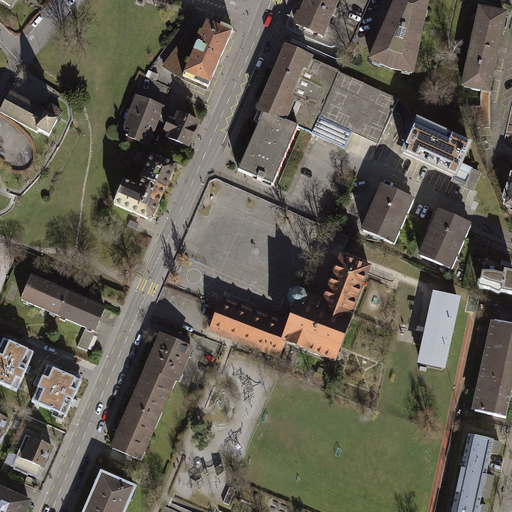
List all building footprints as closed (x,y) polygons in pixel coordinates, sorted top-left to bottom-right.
[(427,0),(397,0),(372,60),(391,69),(412,73),(428,0),(427,0)] [(481,11),(464,87),(488,93),(492,77),(493,77),(495,70),(494,70),(494,69),(490,68),(499,29),(502,30),(505,16),(481,11)] [(162,65),(181,77),(206,88),(231,31),(206,20),(200,34),(189,29),(162,65)] [(384,141),(400,93),(332,69),(338,54),(285,35),(261,102),(263,102),(239,172),(276,185),(298,121),(305,123),(307,118),(317,122),(313,134),(347,145),(352,130),(384,141)] [(8,93),(0,108),(0,113),(35,133),(36,131),(47,136),(60,113),(48,106),(44,112),(8,93)] [(137,99),(123,135),(143,144),(157,107),(137,99)] [(490,128),(489,107),(471,107),(478,128),(490,128)] [(196,124),(177,115),(173,123),(168,121),(164,130),(169,133),(166,138),(186,147),(196,124)] [(418,122),(404,153),(456,176),(454,181),(472,189),(479,174),(460,165),(469,145),(418,122)] [(140,180),(163,189),(173,167),(150,156),(140,180)] [(511,176),(509,191),(505,190),(503,200),(507,201),(506,205),(511,206),(511,176)] [(163,189),(140,180),(139,180),(140,181),(137,189),(121,182),(112,204),(145,219),(151,216),(163,189)] [(383,187),(364,232),(392,245),(412,200),(383,187)] [(441,212),(421,256),(449,268),(466,232),(469,224),(441,212)] [(140,226),(131,222),(128,227),(137,231),(140,226)] [(295,290),(288,293),(277,320),(279,321),(283,319),(291,322),(289,327),(283,342),(332,362),(368,269),(338,257),(321,301),(295,290)] [(495,271),(485,269),(480,289),(493,291),(495,286),(500,288),(498,295),(511,297),(511,273),(506,273),(499,269),(495,271)] [(19,300),(56,316),(66,293),(29,277),(19,300)] [(66,293),(56,316),(83,328),(93,332),(103,309),(66,293)] [(442,369),(458,298),(436,294),(421,364),(442,369)] [(207,331),(277,358),(283,342),(289,327),(291,322),(283,319),(279,321),(277,320),(276,322),(219,300),(207,331)] [(511,325),(493,322),(474,411),(505,417),(511,386),(511,325)] [(93,332),(83,328),(75,347),(85,351),(94,332),(93,332)] [(192,348),(158,334),(143,370),(174,383),(176,384),(192,348)] [(0,350),(0,383),(17,391),(34,354),(4,341),(0,350)] [(47,367),(32,402),(66,417),(82,383),(47,367)] [(73,376),(79,380),(85,372),(79,368),(73,376)] [(158,420),(174,383),(143,370),(127,407),(158,420)] [(140,461),(158,420),(127,407),(109,447),(140,461)] [(0,444),(2,445),(6,437),(5,436),(11,421),(0,416),(0,444)] [(27,435),(13,467),(15,468),(14,469),(28,476),(29,474),(40,479),(44,468),(44,467),(53,447),(46,444),(27,435)] [(469,438),(459,482),(483,487),(493,443),(469,438)] [(119,480),(102,472),(83,511),(124,511),(136,487),(119,480)] [(459,482),(452,511),(479,511),(481,505),(479,505),(483,487),(459,482)] [(27,511),(33,502),(0,487),(0,511),(27,511)] [(234,494),(232,493),(227,491),(222,503),(229,505),(234,494)]
